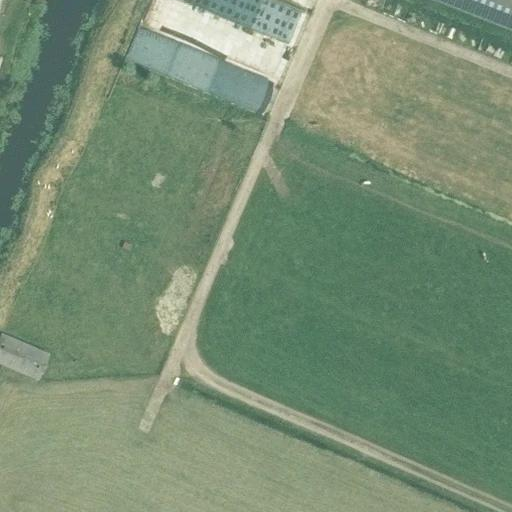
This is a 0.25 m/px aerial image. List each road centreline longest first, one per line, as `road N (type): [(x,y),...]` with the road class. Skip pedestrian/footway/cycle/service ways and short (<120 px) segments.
road 1 (track): [(329,0),(142,426)]
road 2 (track): [(176,348),(192,376),(504,511)]
